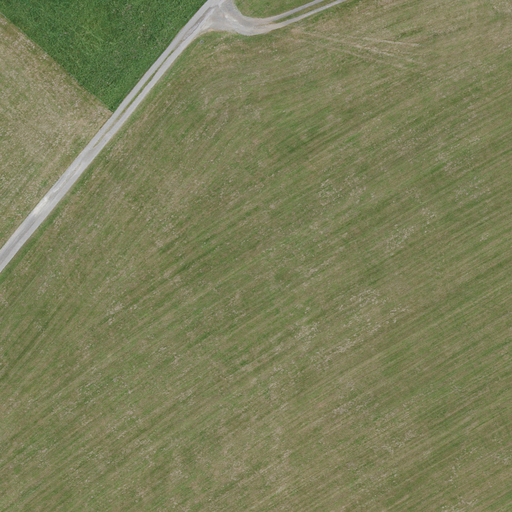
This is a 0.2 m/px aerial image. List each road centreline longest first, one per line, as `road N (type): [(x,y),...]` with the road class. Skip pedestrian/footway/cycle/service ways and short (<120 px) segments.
road 1 (unclassified): [(218,0),(0,264)]
road 2 (track): [(345,0),(257,26),(206,11)]
